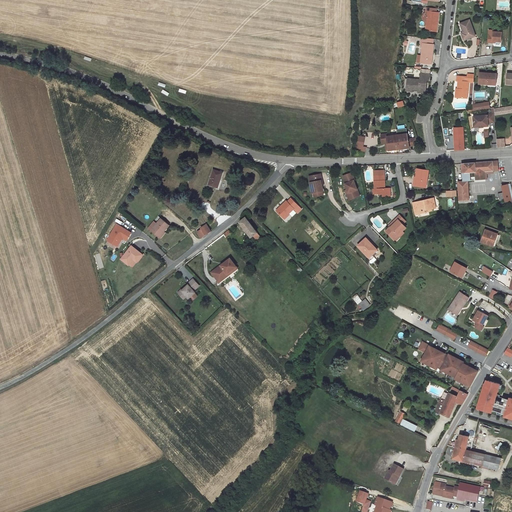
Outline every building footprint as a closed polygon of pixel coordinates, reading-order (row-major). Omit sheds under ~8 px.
[(426,30),(437,31),(437,25),(436,25),(438,12),(436,12),(436,8),(427,7),(426,11),(426,12),(423,13),(423,14),(422,15),(421,17),(422,19),(422,20),(423,21),(425,22),(424,25),(426,26),(426,30)] [(475,36),(470,20),(460,23),(463,32),(466,39),(475,36)] [(489,34),(488,42),(492,42),(493,41),(495,41),(501,41),(502,32),(493,32),(493,35),(489,34)] [(432,64),(434,44),(433,44),(433,39),(422,37),(421,43),(423,43),(422,47),(421,55),(423,55),(422,63),(432,64)] [(430,74),(425,74),(426,69),(422,69),(421,73),(420,80),(407,79),(406,90),(412,91),(412,89),(417,90),(417,89),(419,89),(419,90),(419,92),(426,92),(427,79),(429,80),(430,74)] [(479,73),(479,83),(484,84),(488,84),(488,82),(496,83),(497,74),(479,73)] [(457,89),(457,97),(467,98),(469,82),(471,82),(474,82),(474,74),(467,74),(467,77),(457,76),(456,81),(458,81),(457,89)] [(475,102),(472,101),(472,108),(472,111),(483,109),(482,103),(475,104),(475,102)] [(498,115),(511,112),(511,106),(497,108),(498,115)] [(495,122),(495,113),(492,113),(487,114),(487,115),(473,116),(474,127),(479,126),(480,126),(483,125),(483,126),(484,126),(489,126),(488,123),(495,122)] [(413,145),(412,139),(408,139),(407,133),(397,135),(399,149),(410,147),(410,146),(413,145)] [(389,150),(387,136),(387,134),(381,135),(382,143),(386,143),(387,150),(389,150)] [(463,134),(454,135),(455,150),(464,149),(463,134)] [(389,150),(399,149),(397,135),(387,136),(389,150)] [(493,161),(462,164),(462,173),(476,172),(476,176),(485,175),(484,171),(493,171),(498,170),(498,161),(493,161)] [(418,177),(417,186),(426,187),(429,170),(418,169),(417,174),(416,177),(418,177)] [(214,170),(209,185),(216,187),(219,180),(220,180),(223,173),(214,170)] [(375,189),(375,194),(378,194),(383,193),(383,196),(389,196),(389,188),(385,188),(384,170),(374,170),(375,189)] [(493,171),(484,171),(485,175),(485,179),(487,179),(487,173),(493,173),(493,171)] [(352,172),(343,176),(346,183),(345,183),(347,190),(348,192),(347,193),(349,200),(357,197),(354,190),(357,189),(354,180),(355,180),(352,172)] [(320,174),(309,176),(313,193),(322,191),(323,191),(320,174)] [(468,181),(458,182),(459,200),(469,199),(468,181)] [(511,200),(509,189),(503,190),(503,193),(505,199),(505,201),(511,202),(511,200)] [(287,202),(286,201),(277,210),(284,218),(288,214),(294,208),(298,213),(302,209),(291,198),(287,202)] [(358,208),(361,201),(356,199),(352,205),(358,208)] [(431,201),(430,199),(413,203),(416,214),(427,212),(426,210),(432,208),(436,208),(434,200),(431,201)] [(400,215),(397,218),(403,224),(406,221),(400,215)] [(261,237),(246,217),(240,222),(255,241),(261,237)] [(157,224),(151,230),(159,237),(164,231),(169,225),(161,218),(157,224)] [(386,231),(394,239),(398,235),(400,237),(404,233),(402,231),(406,227),(403,224),(397,218),(389,225),(390,227),(386,231)] [(154,222),(149,228),(151,230),(157,224),(154,222)] [(131,233),(117,224),(107,240),(116,245),(119,241),(118,239),(119,238),(123,237),(127,240),(131,233)] [(211,231),(209,228),(207,224),(202,227),(203,229),(198,232),(201,238),(211,231)] [(486,229),(481,241),(494,246),(496,242),(497,242),(498,238),(496,237),(497,234),(486,229)] [(358,246),(369,258),(369,257),(375,252),(377,250),(366,238),(358,246)] [(132,246),(121,259),(129,265),(133,259),(135,257),(139,260),(143,255),(132,246)] [(211,272),(218,281),(236,267),(230,258),(211,272)] [(456,262),(451,271),(462,277),(467,268),(456,262)] [(486,264),(482,272),(490,277),(495,269),(486,264)] [(238,268),(236,267),(218,281),(219,282),(238,268)] [(188,285),(179,293),(184,299),(187,296),(189,298),(195,293),(195,292),(194,290),(199,285),(193,279),(188,284),(188,285)] [(188,284),(178,292),(179,293),(188,285),(188,284)] [(469,297),(460,291),(448,309),(455,314),(460,307),(462,308),(469,297)] [(357,295),(352,298),(362,311),(370,305),(365,298),(362,301),(357,295)] [(488,315),(478,310),(473,320),(477,322),(475,325),(476,327),(480,330),(482,329),(484,326),(482,325),(488,315)] [(440,324),(437,330),(454,339),(457,333),(440,324)] [(471,340),(468,346),(486,355),(489,350),(471,340)] [(429,345),(421,361),(437,369),(438,366),(441,368),(441,369),(456,377),(455,379),(470,386),(478,371),(467,365),(463,363),(464,362),(449,354),(448,355),(445,353),(441,352),(429,345)] [(511,357),(511,354),(511,350),(506,347),(503,354),(511,357)] [(494,370),(498,374),(502,369),(498,365),(494,370)] [(500,384),(489,380),(488,384),(485,383),(479,403),(480,403),(479,408),(491,412),(492,410),(505,414),(511,415),(511,398),(510,398),(510,399),(504,397),(503,398),(500,397),(500,395),(497,394),(500,384)] [(458,397),(456,401),(462,404),(468,394),(460,391),(457,396),(458,397)] [(441,399),(435,411),(449,417),(456,401),(458,397),(457,396),(449,393),(446,400),(441,399)] [(400,411),(395,421),(400,424),(405,413),(400,411)] [(403,419),(401,424),(414,431),(417,426),(403,419)] [(459,440),(457,439),(455,447),(466,450),(469,436),(460,434),(459,440)] [(466,450),(455,447),(453,458),(462,460),(468,462),(471,451),(466,450)] [(501,458),(471,451),(468,462),(471,462),(482,465),(489,467),(498,469),(501,458)] [(391,472),(389,471),(385,479),(394,484),(398,476),(399,477),(403,469),(394,465),(391,472)] [(435,484),(433,492),(434,492),(446,495),(445,497),(452,499),(453,496),(458,497),(460,488),(455,486),(454,488),(445,486),(435,484)] [(479,488),(461,484),(460,488),(458,497),(476,501),(479,488)] [(377,506),(374,511),(386,511),(388,510),(389,510),(392,503),(378,497),(375,505),(377,506)]
